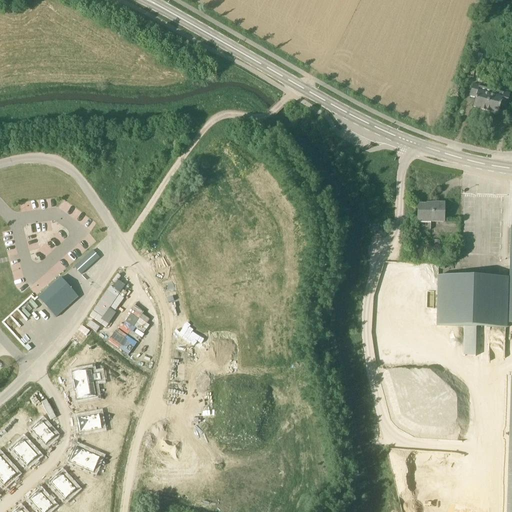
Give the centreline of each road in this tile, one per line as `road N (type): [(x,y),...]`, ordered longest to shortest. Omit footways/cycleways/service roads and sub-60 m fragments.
road 1 (secondary): [(146,0),(394,136),(511,168)]
road 2 (track): [(296,84),(264,115),(212,122),(63,345),(33,369)]
road 3 (residential): [(33,369),(62,403),(66,430),(56,454),(0,507)]
